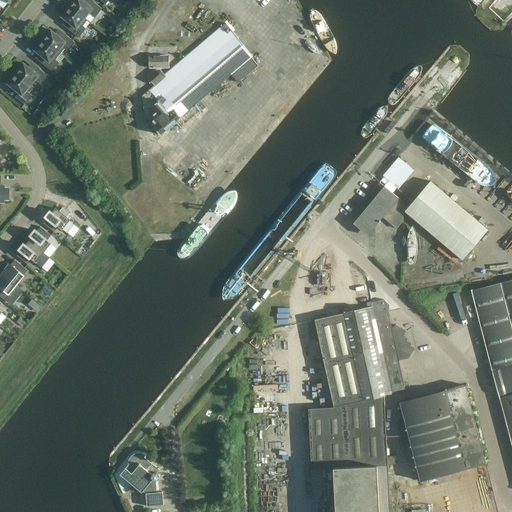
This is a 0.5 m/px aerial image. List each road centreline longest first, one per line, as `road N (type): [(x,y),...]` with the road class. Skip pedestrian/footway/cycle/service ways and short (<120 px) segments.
road 1 (unclassified): [(511,506),(474,372),(318,226)]
road 2 (unclassified): [(161,413),(318,226)]
road 3 (unclassified): [(318,226),(457,61)]
road 4 (residential): [(0,247),(39,198),(40,184),(0,118)]
